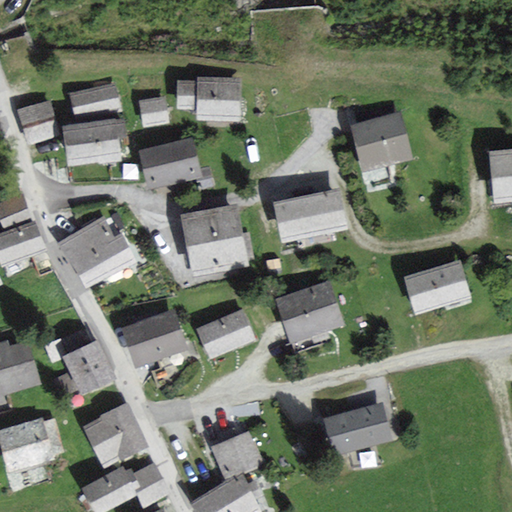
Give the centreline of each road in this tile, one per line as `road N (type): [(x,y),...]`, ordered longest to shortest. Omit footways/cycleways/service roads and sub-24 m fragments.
road 1 (residential): [(155,415),(229,388),(293,387),(511,341)]
road 2 (residential): [(155,415),(36,196),(0,86)]
